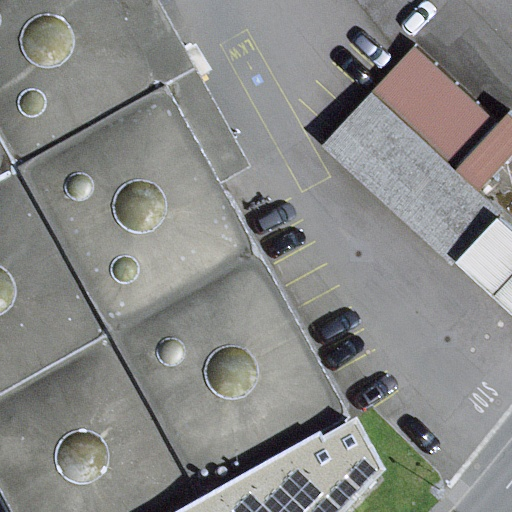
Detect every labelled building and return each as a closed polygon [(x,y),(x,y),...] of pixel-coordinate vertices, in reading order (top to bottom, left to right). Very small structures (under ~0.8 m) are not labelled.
[(0,0),(0,506),(3,511),(346,511),(379,478),(217,186),(114,0),(0,0)] [(114,0),(217,186),(245,172),(150,0),(114,0)] [(416,45),(375,91),(483,189),(511,158),(511,110),(501,123),(416,45)] [(375,91),(324,148),(457,265),(461,259),(502,213),(507,208),(483,189),(375,91)] [(511,222),(502,213),(461,259),(511,305),(511,222)]
